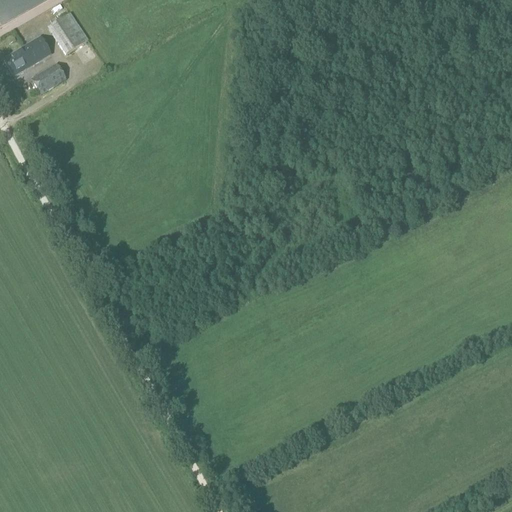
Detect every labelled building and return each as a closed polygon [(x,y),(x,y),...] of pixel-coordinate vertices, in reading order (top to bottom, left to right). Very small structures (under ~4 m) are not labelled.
[(0,0),(0,27),(48,0),(0,0)] [(65,56),(88,42),(70,13),(48,27),(65,56)] [(27,23),(13,26),(15,37),(30,34),(27,23)] [(40,38),(2,60),(13,77),(50,56),(40,38)] [(41,96),(66,81),(56,65),(30,80),(41,96)]
